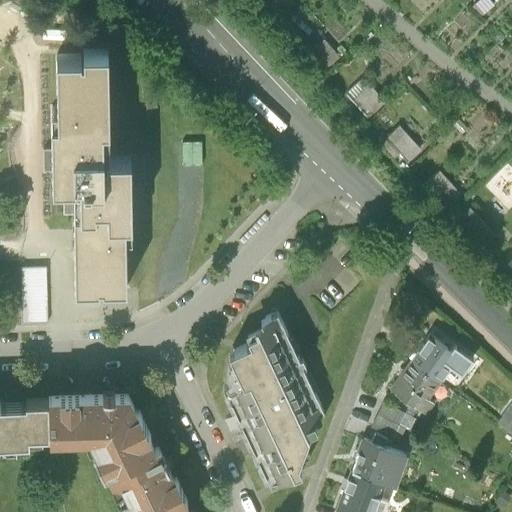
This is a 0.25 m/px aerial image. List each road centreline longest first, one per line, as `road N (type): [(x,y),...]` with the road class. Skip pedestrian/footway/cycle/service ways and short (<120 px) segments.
road 1 (tertiary): [(336,166),(511,338)]
road 2 (residential): [(336,166),(164,340)]
road 3 (tertiary): [(175,0),(336,166)]
road 4 (residential): [(164,340),(241,511)]
road 5 (residential): [(164,340),(129,350),(0,356)]
